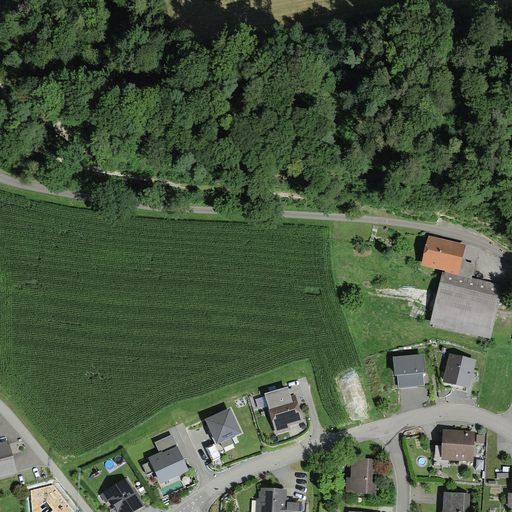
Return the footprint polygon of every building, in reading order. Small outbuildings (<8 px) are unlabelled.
[(490,254),(425,239),(419,266),(483,281),(490,254)] [(499,288),(441,275),(430,325),(488,338),(499,288)] [(474,364),(450,357),(444,383),(468,389),(474,364)] [(418,359),(393,361),(395,388),(428,386),(427,375),(419,375),(418,359)] [(292,389),(263,397),(273,434),(302,426),(292,389)] [(239,436),(228,410),(203,421),(214,446),(239,436)] [(472,434),(441,433),(440,461),(471,462),(472,434)] [(0,478),(11,476),(3,443),(0,443),(0,478)] [(184,472),(175,450),(151,460),(159,482),(184,472)] [(375,462),(349,461),(347,493),(373,494),(375,462)] [(124,481),(98,497),(107,511),(134,511),(141,508),(124,481)] [(285,492),(259,491),(259,501),(252,501),(251,511),(297,511),(298,505),(284,505),(285,492)] [(460,511),(462,497),(442,495),(440,511),(460,511)]
